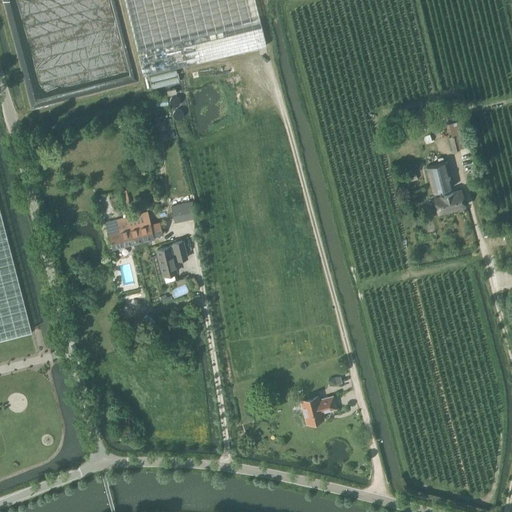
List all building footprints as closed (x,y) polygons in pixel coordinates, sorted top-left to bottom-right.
[(253,0),(122,0),(141,75),(264,45),(253,0)] [(418,129),(436,123),(432,111),(414,117),(418,129)] [(471,142),(469,143),(463,119),(445,125),(452,151),(472,146),(471,142)] [(446,189),(451,188),(445,162),(425,167),(437,213),(465,207),(461,191),(447,194),(446,189)] [(175,223),(187,220),(196,219),(193,206),(185,208),(183,202),(171,205),(172,211),(175,223)] [(0,338),(31,331),(0,211),(0,338)] [(149,223),(148,222),(146,213),(125,218),(128,228),(129,228),(133,244),(153,239),(152,237),(161,234),(158,223),(153,224),(154,226),(150,228),(149,223)] [(111,249),(133,244),(129,228),(128,228),(125,218),(105,223),(107,233),(111,249)] [(173,261),(186,258),(182,240),(172,243),(172,244),(168,245),(168,247),(156,250),(163,275),(175,272),(173,261)] [(329,386),(342,383),(340,376),(327,380),(329,386)] [(333,396),(318,400),(317,395),(301,400),(307,423),(323,419),(322,412),(324,409),(326,411),(336,408),(333,396)]
